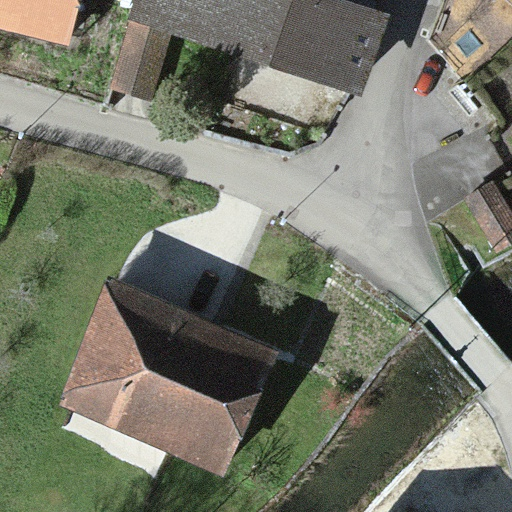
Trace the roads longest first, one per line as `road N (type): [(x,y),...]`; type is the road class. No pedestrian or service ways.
road 1 (residential): [(358,206),(0,101)]
road 2 (residential): [(511,407),(358,206)]
road 3 (residential): [(358,206),(428,0)]
